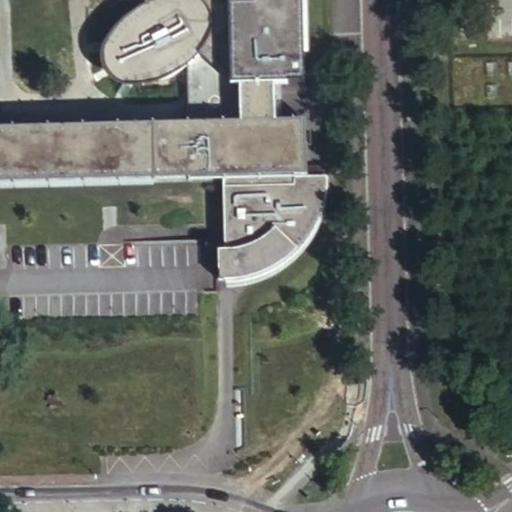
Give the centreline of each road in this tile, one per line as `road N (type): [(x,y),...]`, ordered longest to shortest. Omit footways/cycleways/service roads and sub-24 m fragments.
road 1 (tertiary): [(0,501),(162,498),(241,511)]
road 2 (tertiary): [(455,511),(409,490),(375,493),(343,511)]
